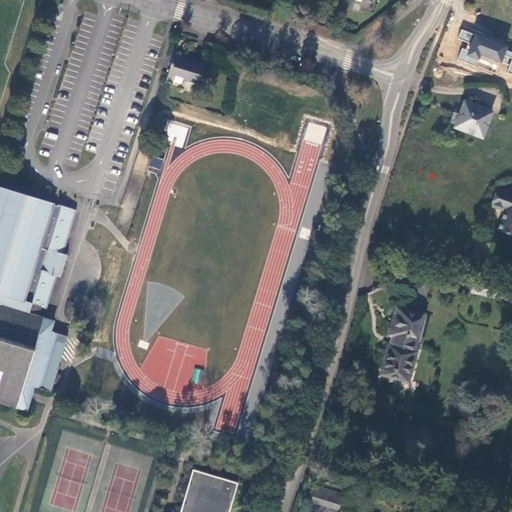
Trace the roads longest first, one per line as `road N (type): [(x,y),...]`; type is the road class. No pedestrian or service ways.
road 1 (tertiary): [(279,511),(333,351),(403,77)]
road 2 (tertiary): [(403,77),(143,0)]
